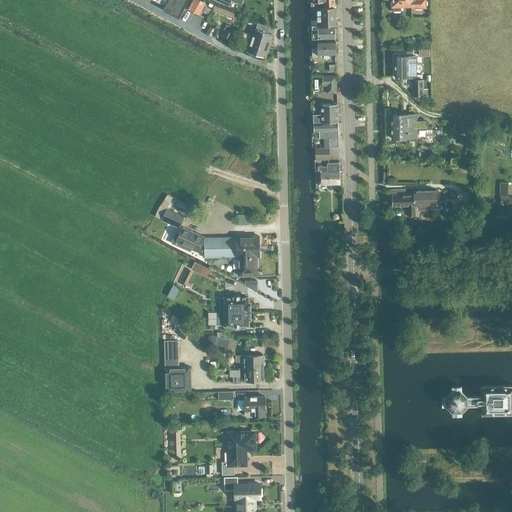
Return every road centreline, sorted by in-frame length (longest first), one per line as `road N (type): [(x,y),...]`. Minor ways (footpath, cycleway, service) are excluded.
road 1 (secondary): [(359,511),(346,0)]
road 2 (unclassified): [(289,511),(278,0)]
road 3 (track): [(128,141),(283,193)]
